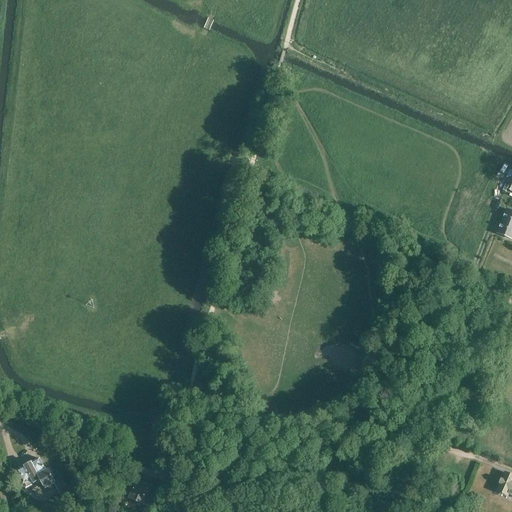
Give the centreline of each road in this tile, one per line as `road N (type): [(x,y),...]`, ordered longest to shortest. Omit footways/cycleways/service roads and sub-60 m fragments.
road 1 (track): [(228,500),(325,499),(417,450),(503,323),(503,296),(488,292),(484,305)]
road 2 (residential): [(168,481),(0,410)]
